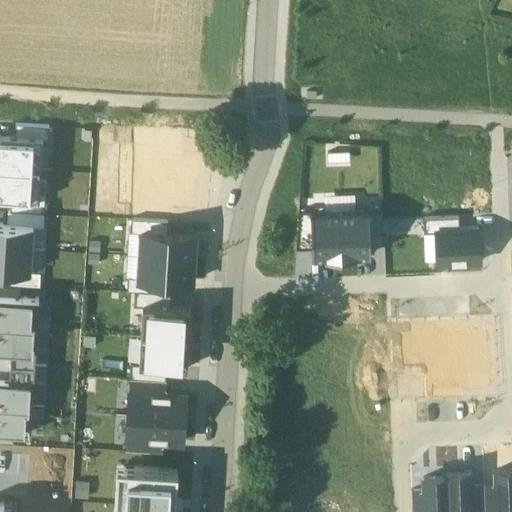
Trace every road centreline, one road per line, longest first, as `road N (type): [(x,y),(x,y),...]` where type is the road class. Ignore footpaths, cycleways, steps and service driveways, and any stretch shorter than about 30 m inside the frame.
road 1 (track): [(0,91),(511,125)]
road 2 (residential): [(271,0),(265,142),(237,239),(234,284)]
road 3 (residential): [(500,280),(234,284)]
road 4 (residential): [(234,284),(223,511)]
road 5 (residential): [(504,435),(401,439),(403,511)]
road 6 (residential): [(496,124),(500,280)]
road 7 (residential): [(500,280),(504,435)]
